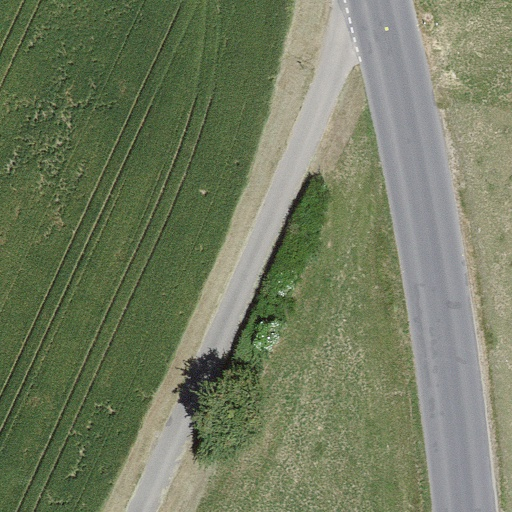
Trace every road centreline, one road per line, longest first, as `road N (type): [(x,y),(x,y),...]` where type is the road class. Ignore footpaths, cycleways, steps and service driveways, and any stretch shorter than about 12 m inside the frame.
road 1 (unclassified): [(360,0),(133,511)]
road 2 (tertiary): [(375,0),(415,169),(471,511)]
